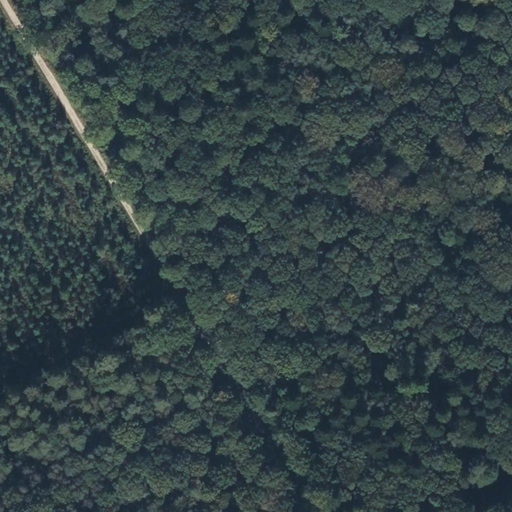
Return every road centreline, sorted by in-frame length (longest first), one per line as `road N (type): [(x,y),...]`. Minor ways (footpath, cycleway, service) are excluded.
road 1 (track): [(152,249),(311,511)]
road 2 (track): [(1,0),(152,249)]
